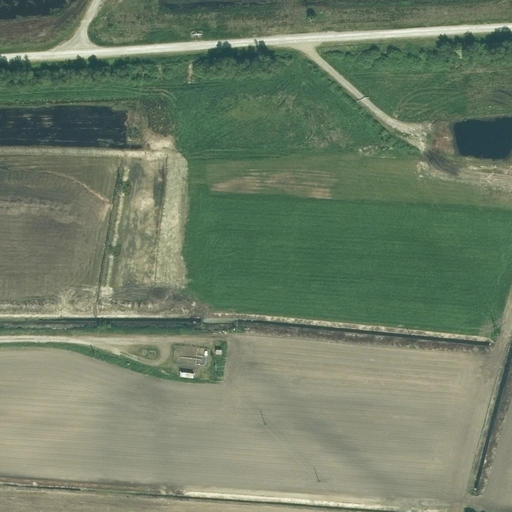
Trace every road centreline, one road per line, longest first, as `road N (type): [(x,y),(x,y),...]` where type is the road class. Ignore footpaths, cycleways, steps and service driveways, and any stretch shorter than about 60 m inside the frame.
road 1 (unclassified): [(511,27),(0,49)]
road 2 (track): [(299,34),(395,125),(511,124)]
